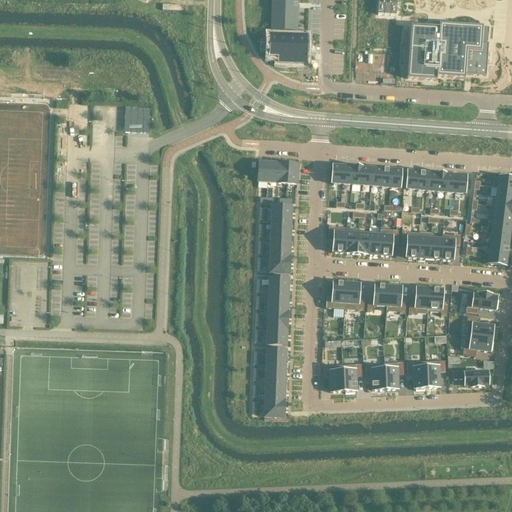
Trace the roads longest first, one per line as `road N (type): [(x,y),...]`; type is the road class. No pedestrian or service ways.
road 1 (residential): [(511,280),(498,399),(308,407),(313,267)]
road 2 (residential): [(485,101),(327,88),(328,0)]
road 3 (residential): [(511,280),(313,267)]
road 4 (residential): [(511,162),(318,149)]
road 5 (tertiary): [(482,130),(321,120)]
road 6 (tertiary): [(213,35),(212,61),(233,98),(259,114),(299,118)]
road 7 (tertiary): [(299,118),(245,86),(213,35)]
